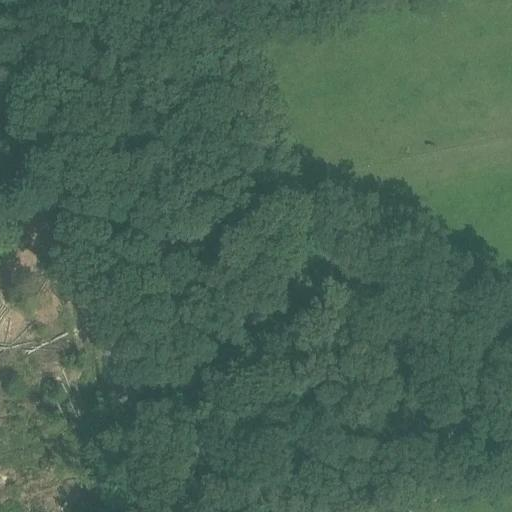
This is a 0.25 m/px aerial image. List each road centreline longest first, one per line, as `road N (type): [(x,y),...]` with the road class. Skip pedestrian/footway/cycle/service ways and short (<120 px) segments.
road 1 (unclassified): [(150,511),(136,439),(85,279),(77,221),(78,159),(106,0)]
road 2 (track): [(511,322),(95,87)]
road 3 (track): [(391,511),(511,462)]
